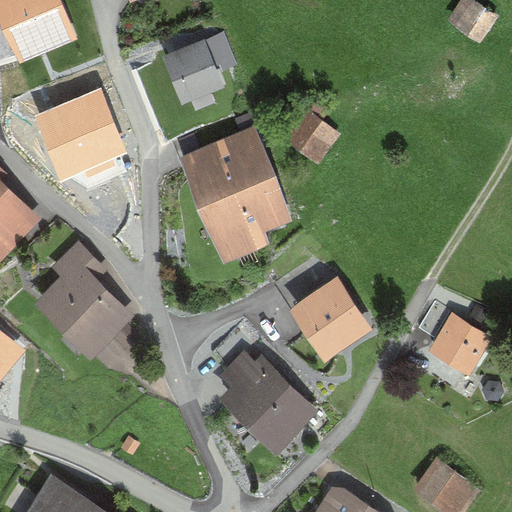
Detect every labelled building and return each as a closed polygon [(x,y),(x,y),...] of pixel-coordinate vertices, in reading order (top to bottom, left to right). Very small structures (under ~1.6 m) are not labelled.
[(0,0),(0,59),(69,31),(56,0),(0,0)] [(474,0),(463,0),(452,14),(480,33),(494,13),(474,0)] [(172,56),(187,92),(218,80),(210,62),(229,54),(222,37),(203,44),(203,43),(172,56)] [(98,95),(49,115),(69,163),(106,149),(117,176),(128,172),(117,144),(118,144),(98,95)] [(278,124),(317,154),(337,131),(298,102),(278,124)] [(196,160),(223,230),(279,208),(252,138),(196,160)] [(0,240),(23,217),(0,193),(0,240)] [(136,334),(118,316),(121,312),(90,280),(101,269),(79,246),(52,273),(62,283),(48,298),(91,342),(110,324),(128,342),(136,334)] [(275,281),(294,310),(302,305),(329,346),(363,323),(336,281),(328,286),(310,258),(275,281)] [(435,300),(419,325),(434,335),(450,310),(435,300)] [(453,317),(437,343),(469,363),(485,337),(453,317)] [(0,362),(14,347),(0,335),(0,362)] [(237,393),(276,432),(304,404),(265,366),(261,369),(245,353),(228,371),(244,386),(237,393)] [(489,380),(484,388),(488,396),(497,397),(502,390),(499,381),(489,380)] [(424,485),(458,511),(460,511),(477,490),(442,462),(424,485)] [(40,511),(104,511),(58,484),(40,511)] [(315,498),(305,511),(374,511),(342,490),(331,490),(331,499),(315,498)]
